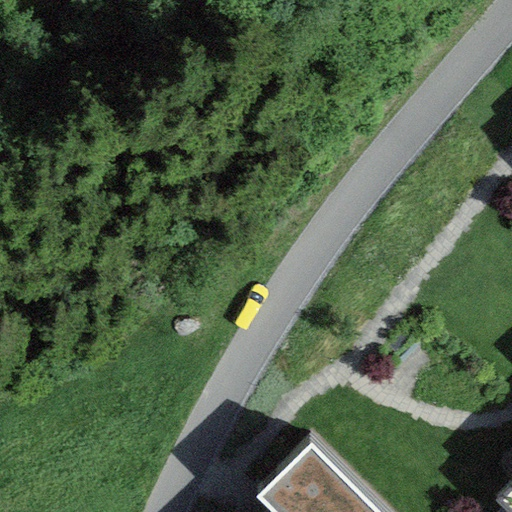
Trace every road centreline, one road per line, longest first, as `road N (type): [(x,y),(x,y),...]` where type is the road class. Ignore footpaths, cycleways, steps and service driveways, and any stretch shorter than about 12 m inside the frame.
road 1 (residential): [(511,8),(391,143),(239,351),(164,511)]
road 2 (unknown): [(189,457),(293,405),(351,365),(511,158)]
